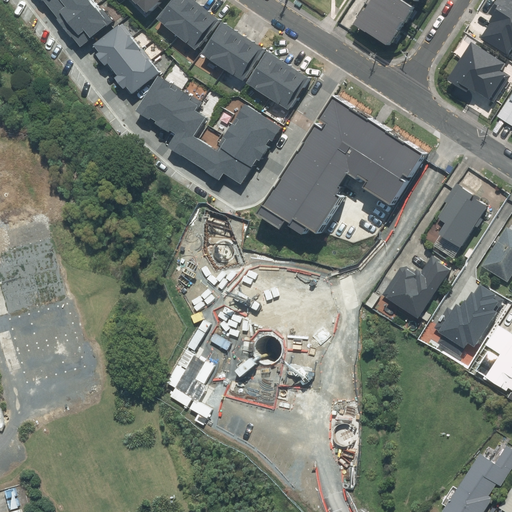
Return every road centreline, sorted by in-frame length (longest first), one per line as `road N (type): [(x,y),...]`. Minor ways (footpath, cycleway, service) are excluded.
road 1 (residential): [(29,0),(128,128),(176,170),(230,200),(260,189),(342,54)]
road 2 (residential): [(511,162),(399,91)]
